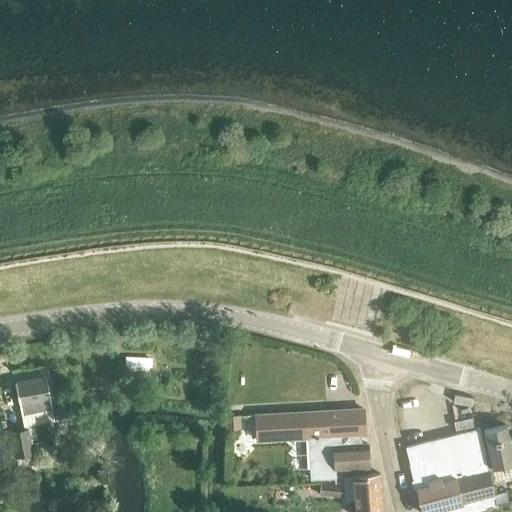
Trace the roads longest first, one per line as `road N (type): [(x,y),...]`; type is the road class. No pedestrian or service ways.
road 1 (residential): [(0,330),(117,311),(183,311),(243,316),(370,351)]
road 2 (residential): [(370,351),(402,511)]
road 3 (residential): [(511,392),(370,351)]
